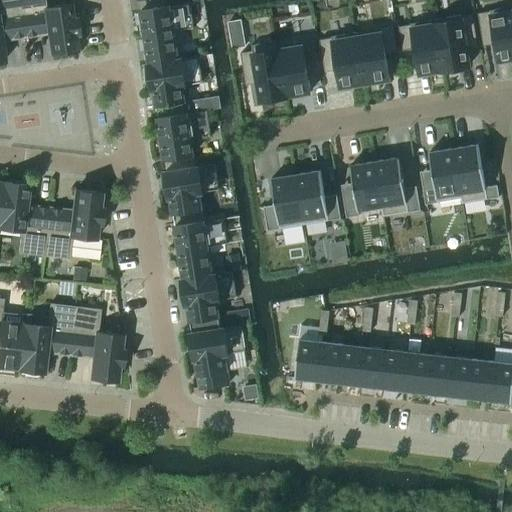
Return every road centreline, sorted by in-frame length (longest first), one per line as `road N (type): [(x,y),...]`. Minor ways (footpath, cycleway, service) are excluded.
road 1 (residential): [(173,413),(511,451)]
road 2 (residential): [(499,92),(257,131)]
road 3 (residential): [(137,175),(173,413)]
road 4 (residential): [(0,395),(173,413)]
road 5 (residential): [(0,156),(137,175)]
road 6 (residential): [(0,88),(122,68)]
